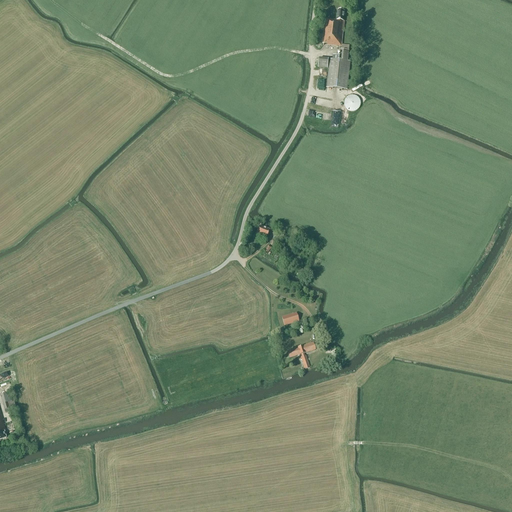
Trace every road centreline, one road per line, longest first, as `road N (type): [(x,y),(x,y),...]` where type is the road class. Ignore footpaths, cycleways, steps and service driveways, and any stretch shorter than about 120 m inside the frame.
road 1 (track): [(311,54),(235,52),(165,75),(50,0)]
road 2 (unclassified): [(233,254),(247,210),(300,122),(317,0)]
